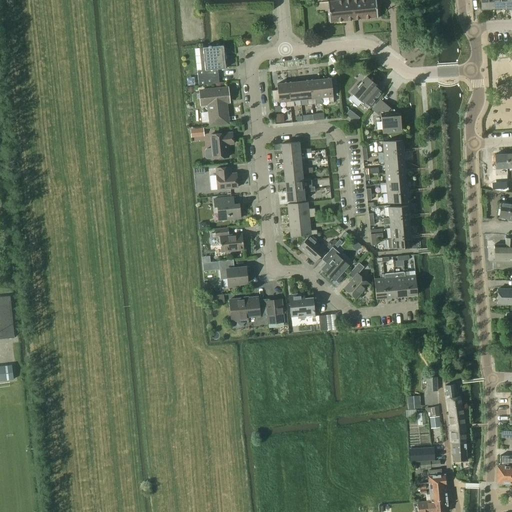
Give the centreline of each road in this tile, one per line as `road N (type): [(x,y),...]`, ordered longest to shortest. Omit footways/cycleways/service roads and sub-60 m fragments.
road 1 (residential): [(415,307),(349,314),(297,270),(272,272),(257,134)]
road 2 (tertiary): [(489,378),(470,145)]
road 3 (residential): [(349,227),(336,132),(257,134)]
road 4 (residential): [(423,73),(408,73),(370,48),(285,53)]
road 5 (tertiary): [(491,508),(489,378)]
